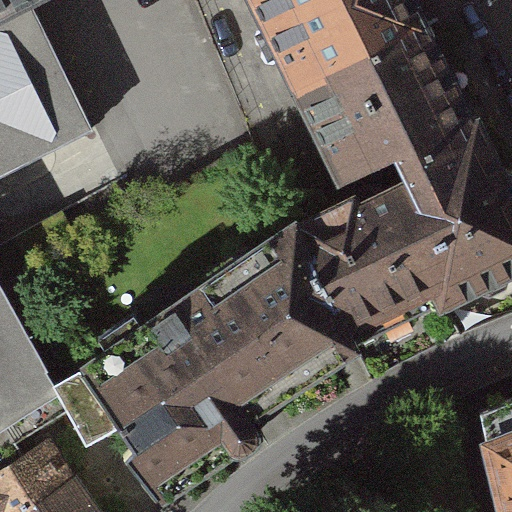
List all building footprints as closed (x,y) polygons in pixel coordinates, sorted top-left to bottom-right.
[(37,0),(0,0),(0,161),(93,117),(37,0)] [(87,447),(121,432),(135,455),(126,464),(163,511),(235,462),(241,462),(247,460),(253,456),(258,452),(261,446),(261,438),(258,432),(255,426),(259,423),(366,353),(359,339),(434,302),(441,316),(511,280),(511,191),(418,0),(192,0),(290,192),(332,170),(339,194),(236,234),(88,332),(100,361),(61,384),(87,447)] [(0,422),(61,384),(0,264),(0,422)] [(497,426),(475,437),(494,511),(511,511),(511,398),(488,408),(497,426)] [(103,511),(50,439),(0,469),(0,511),(103,511)]
